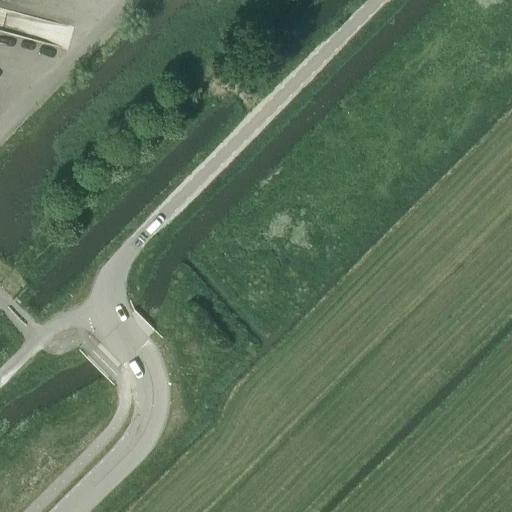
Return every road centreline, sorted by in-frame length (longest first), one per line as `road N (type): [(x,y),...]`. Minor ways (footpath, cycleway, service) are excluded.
road 1 (unclassified): [(105,314),(109,275),(128,248),(378,0)]
road 2 (unclassified): [(105,314),(148,371),(150,409),(124,457),(69,511)]
